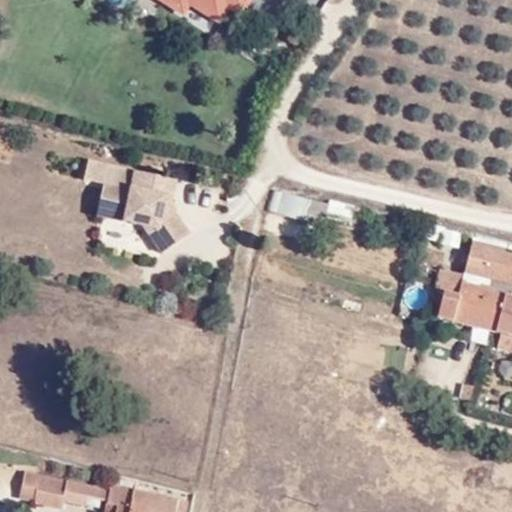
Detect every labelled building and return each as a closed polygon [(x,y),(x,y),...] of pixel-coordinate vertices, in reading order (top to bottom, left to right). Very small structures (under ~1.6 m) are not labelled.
[(154,0),(178,14),(185,4),(177,0),(154,0)] [(228,0),(177,0),(185,4),(215,22),(224,7),(228,0)] [(245,1),(243,0),(228,0),(224,7),(236,15),(245,1)] [(160,218),(166,182),(132,173),(127,192),(102,186),(95,220),(142,230),(159,255),(187,237),(179,221),(160,218)] [(160,218),(179,221),(170,205),(174,184),(166,182),(160,218)] [(322,225),(325,212),(348,218),(351,209),(272,189),(266,211),(322,225)] [(511,258),(469,247),(463,276),(457,299),(443,296),(435,323),(501,340),(497,354),(511,358),(511,258)] [(440,270),(434,294),(443,296),(457,299),(463,276),(440,270)] [(60,511),(62,507),(65,488),(21,478),(16,502),(29,505),(28,510),(39,511),(60,511)] [(106,508),(109,498),(65,488),(62,507),(84,511),(86,504),(106,508)] [(106,508),(105,511),(129,511),(133,495),(111,490),(109,498),(106,508)] [(133,495),(129,511),(174,511),(176,504),(133,495)]
